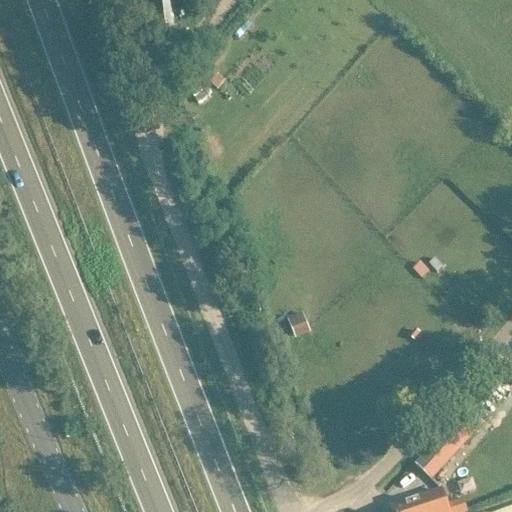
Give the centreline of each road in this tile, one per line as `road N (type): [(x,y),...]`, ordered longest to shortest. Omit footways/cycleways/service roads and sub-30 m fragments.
road 1 (trunk): [(243,511),(46,0)]
road 2 (trunk): [(0,116),(158,511)]
road 3 (unclassified): [(287,511),(144,132)]
road 4 (unclassified): [(319,511),(363,486),(511,324)]
road 5 (tertiary): [(66,511),(0,357)]
road 6 (track): [(144,132),(142,115),(158,80),(222,0)]
